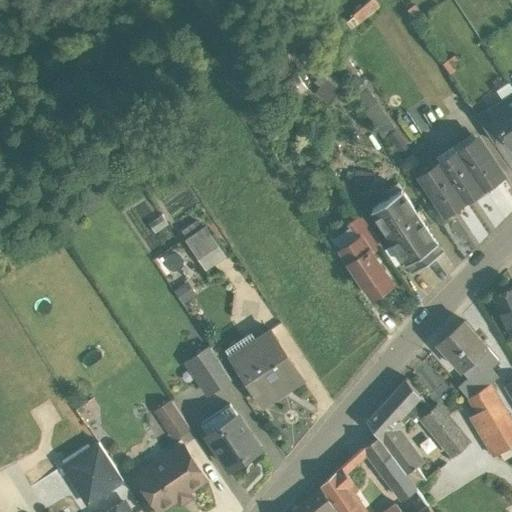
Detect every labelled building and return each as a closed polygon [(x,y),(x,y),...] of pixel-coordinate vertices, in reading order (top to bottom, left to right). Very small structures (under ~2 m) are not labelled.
[(368,0),(354,10),(360,19),(383,4),(379,0),(368,0)] [(331,102),(343,88),(328,75),(316,89),(331,102)] [(367,87),(355,94),(381,135),(393,127),(367,87)] [(511,95),(491,109),(490,110),(506,133),(511,142),(511,95)] [(490,106),(477,114),(494,141),(506,133),(490,110),(491,109),(490,106)] [(501,174),(477,136),(458,149),(483,186),(501,174)] [(483,186),(458,149),(440,161),(465,198),(483,186)] [(465,198),(440,161),(422,173),(447,210),(465,198)] [(398,181),(382,192),(386,198),(402,187),(398,181)] [(386,198),(372,207),(413,269),(443,249),(402,187),(386,198)] [(381,243),(361,213),(351,219),(360,232),(371,250),(381,243)] [(349,215),(329,228),(340,245),(360,232),(351,219),(349,215)] [(206,225),(187,237),(207,267),(226,254),(206,225)] [(360,232),(340,245),(374,296),(393,284),(371,250),(360,232)] [(184,302),(197,294),(189,281),(176,289),(184,302)] [(511,285),(495,294),(511,329),(511,285)] [(464,320),(438,342),(468,376),(460,383),(469,394),(490,380),(480,368),(482,366),(474,357),(487,346),(464,320)] [(270,330),(254,340),(257,344),(233,360),(263,404),(303,377),(270,330)] [(211,345),(187,361),(208,391),(231,375),(211,345)] [(406,378),(368,419),(379,433),(390,448),(396,456),(409,445),(397,428),(404,421),(400,416),(421,396),(406,378)] [(511,417),(498,393),(490,380),(469,394),(478,412),(471,417),(487,442),(501,448),(511,441),(511,417)] [(511,404),(504,390),(498,393),(511,417),(511,404)] [(189,425),(172,398),(157,408),(174,435),(189,425)] [(230,402),(202,421),(209,433),(238,414),(230,402)] [(438,402),(423,414),(433,427),(448,414),(438,402)] [(238,414),(209,433),(231,464),(259,446),(238,414)] [(470,441),(448,414),(433,427),(455,453),(470,441)] [(379,433),(364,444),(377,462),(390,448),(379,433)] [(99,440),(64,463),(88,500),(124,477),(99,440)] [(184,442),(138,473),(160,505),(206,475),(184,442)] [(422,461),(409,445),(396,456),(407,472),(422,461)] [(390,448),(377,462),(403,497),(418,486),(417,485),(407,472),(396,456),(390,448)] [(422,461),(407,472),(417,485),(431,473),(422,461)] [(343,463),(322,482),(342,511),(367,511),(353,491),(359,487),(343,463)] [(323,487),(295,510),(296,511),(322,511),(328,508),(335,503),(323,487)] [(133,511),(125,499),(104,511),(133,511)] [(405,511),(397,500),(380,511),(405,511)] [(436,511),(429,501),(420,508),(423,511),(436,511)] [(341,511),(335,503),(328,508),(329,511),(341,511)]
